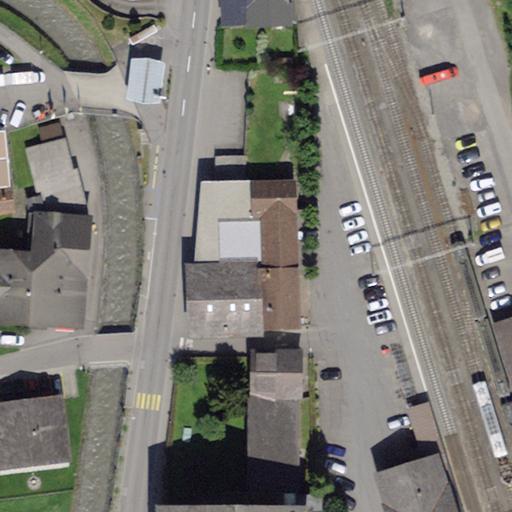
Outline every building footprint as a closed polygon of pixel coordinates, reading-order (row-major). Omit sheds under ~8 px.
[(228,0),(230,17),(295,13),(294,0),(228,0)] [(163,60),(132,58),(130,102),(160,104),(163,60)] [(5,131),(0,131),(0,183),(10,183),(5,131)] [(0,315),(77,319),(84,218),(81,204),(73,170),(65,172),(58,142),(28,149),(39,198),(27,201),(31,217),(28,263),(0,260),(0,315)] [(296,326),(292,184),(206,187),(200,275),(197,275),(199,329),(296,326)] [(0,190),(0,213),(12,212),(10,190),(0,190)] [(511,324),(499,329),(511,371),(511,324)] [(248,398),(247,494),(298,494),(298,399),(301,399),(302,357),(259,357),(259,398),(248,398)] [(54,408),(0,414),(0,434),(3,460),(60,453),(54,408)] [(427,453),(383,467),(397,511),(446,511),(449,511),(446,502),(442,503),(427,453)] [(321,511),(322,496),(299,496),(299,494),(298,494),(247,494),(223,494),(222,511),(321,511)]
